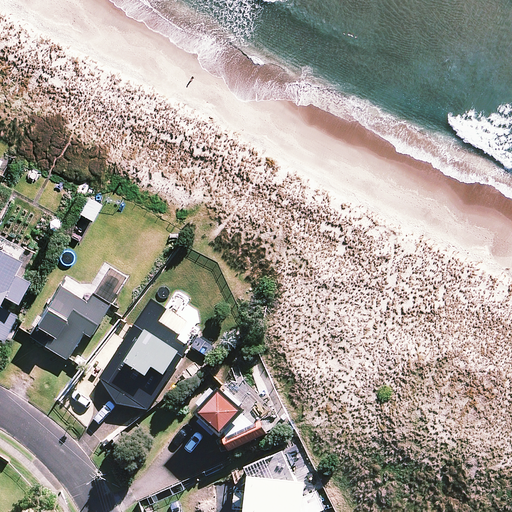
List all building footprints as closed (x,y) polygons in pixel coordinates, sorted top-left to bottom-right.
[(22,256),(0,243),(0,336),(3,339),(18,316),(0,305),(0,298),(4,291),(18,299),(30,278),(14,269),(22,256)] [(79,363),(87,350),(79,345),(87,331),(95,336),(114,304),(95,293),(91,301),(60,283),(30,334),(79,363)] [(149,406),(201,329),(172,310),(155,299),(102,377),(120,403),(149,406)] [(218,389),(214,386),(202,399),(206,403),(201,409),(228,432),(232,450),(269,433),(264,421),(257,423),(246,411),(251,406),(224,382),(218,389)] [(250,511),(320,511),(327,509),(320,490),(310,491),(311,475),(297,474),(289,447),(254,471),(253,486),(239,485),(238,507),(251,508),(250,511)]
